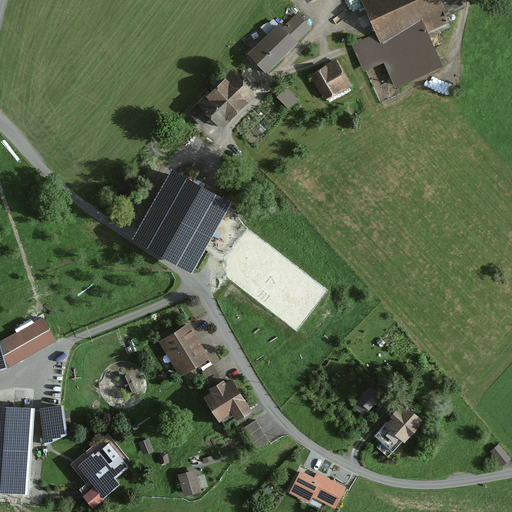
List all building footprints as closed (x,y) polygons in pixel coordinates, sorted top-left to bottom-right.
[(455,0),(367,0),(379,24),(354,35),(369,68),(394,57),(407,85),(450,65),(429,22),(459,8),(455,0)] [(279,20),(248,50),(267,70),(312,26),(298,11),(284,25),(279,20)] [(340,64),(318,76),(331,98),(352,87),(340,64)] [(200,100),(189,111),(202,124),(212,115),(221,125),(258,91),(234,66),(199,99),(200,100)] [(299,99),(289,89),(281,97),(291,107),(299,99)] [(231,198),(172,164),(133,232),(192,266),(231,198)] [(0,371),(14,367),(59,341),(46,319),(6,342),(0,343),(0,371)] [(192,325),(165,342),(186,375),(213,358),(192,325)] [(257,411),(237,381),(212,397),(228,420),(240,412),(244,419),(257,411)] [(382,392),(371,383),(352,405),(363,414),(382,392)] [(392,415),(375,433),(382,439),(376,446),(387,456),(423,417),(405,400),(398,407),(396,405),(390,413),(392,415)] [(65,402),(42,403),(44,437),(67,436),(65,402)] [(38,409),(0,406),(0,489),(33,491),(38,409)] [(255,419),(244,426),(257,446),(268,439),(255,419)] [(132,467),(110,440),(80,464),(99,489),(91,495),(98,504),(123,485),(117,478),(132,467)] [(491,449),(503,464),(511,457),(499,442),(491,449)] [(196,471),(182,476),(188,495),(203,490),(196,471)] [(198,474),(202,486),(209,484),(205,472),(198,474)] [(304,473),(296,491),(317,501),(320,495),(342,505),(350,486),(321,474),(319,479),(304,473)]
